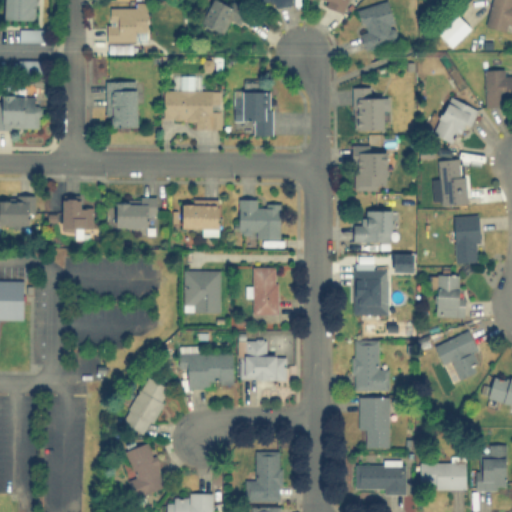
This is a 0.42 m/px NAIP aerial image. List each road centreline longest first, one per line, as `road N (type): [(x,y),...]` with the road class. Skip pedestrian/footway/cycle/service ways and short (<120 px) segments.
road 1 (residential): [(70,165),(315,167)]
road 2 (residential): [(314,334),(315,167)]
road 3 (residential): [(70,165),(70,0)]
road 4 (residential): [(313,418),(226,416),(196,439)]
